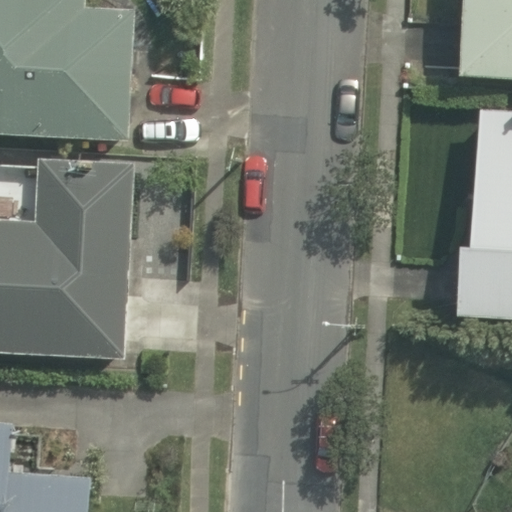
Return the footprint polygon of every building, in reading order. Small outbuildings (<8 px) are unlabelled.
[(103,0),(0,0),(0,132),(143,139),(149,10),(103,8),(103,0)] [(511,0),(467,0),(464,88),(511,90),(511,0)] [(511,104),(475,103),(464,332),(511,334),(511,104)] [(0,357),(144,364),(154,171),(54,166),(54,179),(0,176),(0,357)] [(0,511),(91,511),(94,480),(25,475),(28,427),(0,424),(0,511)]
